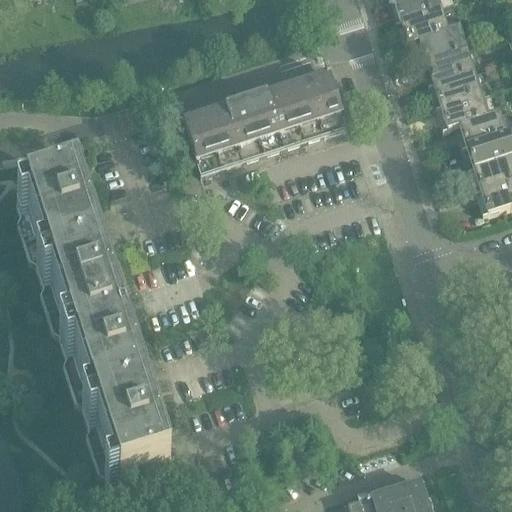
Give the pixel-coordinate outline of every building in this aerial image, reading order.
[(434,0),(415,0),(393,7),(400,30),(440,17),(434,0)] [(419,49),(418,48),(447,39),(447,38),(440,17),(400,30),(407,52),(419,49)] [(447,39),(418,48),(419,49),(426,70),(466,57),(458,34),(447,38),(447,39)] [(466,57),(426,70),(433,92),(473,79),(466,57)] [(326,74),(305,81),(306,85),(175,127),(189,169),(195,167),(200,182),(345,135),(326,74)] [(473,79),(433,92),(440,114),(480,101),(473,79)] [(459,133),(458,133),(487,123),(480,101),(440,114),(447,137),(459,133)] [(487,123),(458,133),(459,133),(465,155),(505,142),(498,119),(487,123)] [(511,162),(505,142),(465,155),(473,177),(511,163),(511,162)] [(511,163),(473,177),(480,199),(511,188),(511,163)] [(511,188),(480,199),(487,221),(511,213),(511,188)] [(35,271),(37,277),(97,257),(90,235),(96,233),(91,217),(87,206),(82,208),(76,191),(15,211),(19,223),(16,230),(29,268),(35,271)] [(97,257),(37,277),(42,295),(39,301),(51,338),(52,339),(58,342),(60,348),(120,328),(113,306),(119,304),(110,277),(105,279),(97,257)] [(136,377),(142,375),(133,349),(128,350),(120,328),(60,348),(65,366),(62,372),(75,411),(81,414),(83,419),(143,399),(136,377)] [(88,437),(85,443),(98,482),(104,485),(108,498),(169,478),(159,448),(165,447),(156,420),(151,422),(143,399),(83,419),(88,437)] [(232,477),(216,483),(221,499),(238,493),(232,477)] [(425,511),(424,506),(427,505),(422,489),(349,511),(425,511)]
